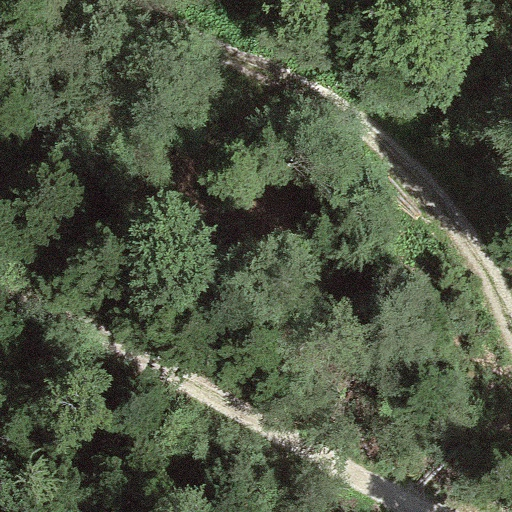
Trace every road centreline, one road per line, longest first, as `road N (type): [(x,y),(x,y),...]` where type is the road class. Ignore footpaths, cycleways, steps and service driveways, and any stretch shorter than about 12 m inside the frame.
road 1 (track): [(511,330),(452,210),(413,165),(333,102),(133,0)]
road 2 (track): [(0,309),(147,361),(435,511)]
